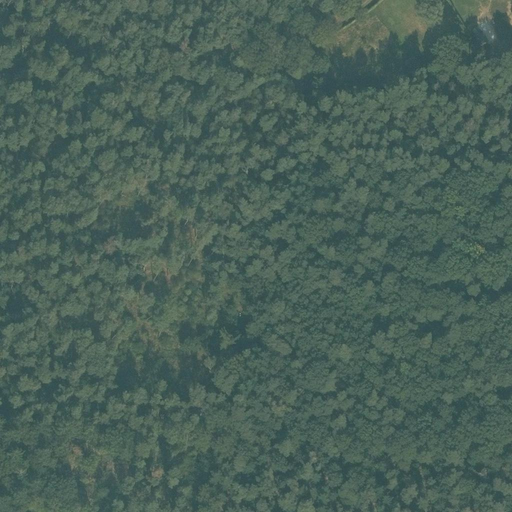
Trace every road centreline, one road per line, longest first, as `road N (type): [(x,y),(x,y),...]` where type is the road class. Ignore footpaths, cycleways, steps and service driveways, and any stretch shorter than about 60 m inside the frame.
road 1 (track): [(511,460),(216,440)]
road 2 (track): [(0,120),(283,45)]
road 3 (track): [(216,440),(0,430)]
road 4 (track): [(216,440),(256,249)]
